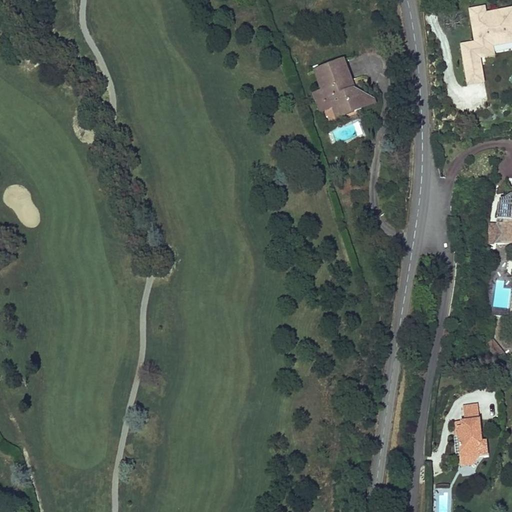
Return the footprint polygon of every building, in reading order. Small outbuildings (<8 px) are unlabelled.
[(466,7),(472,39),(458,42),(464,80),(475,78),(471,56),(474,56),(474,52),(487,50),(485,42),(511,37),(511,22),(510,11),(482,16),(481,10),(480,4),(466,7)] [(510,11),(509,5),(481,10),(482,16),(510,11)] [(354,82),(347,62),(318,72),(324,91),(316,94),(320,105),(332,100),(335,109),(339,120),(364,111),(356,91),(351,92),(348,84),(354,82)] [(348,84),(351,92),(356,91),(354,82),(348,84)] [(376,99),(356,91),(364,111),(378,106),(376,99)] [(332,100),(320,105),(323,113),(335,109),(332,100)] [(511,206),(495,206),(492,229),(500,230),(498,242),(502,243),(501,250),(511,251),(511,206)] [(500,230),(492,229),(490,249),(501,250),(502,243),(498,242),(500,230)] [(493,349),(486,355),(488,357),(492,362),(496,367),(503,362),(493,349)] [(459,434),(456,435),(456,443),(458,465),(478,463),(476,449),(479,449),(476,412),(460,414),(461,427),(459,428),(459,434)] [(459,434),(459,428),(450,428),(451,443),(456,443),(456,435),(459,434)] [(478,463),(458,465),(459,473),(471,472),(478,463)] [(451,511),(451,488),(438,488),(438,511),(451,511)]
